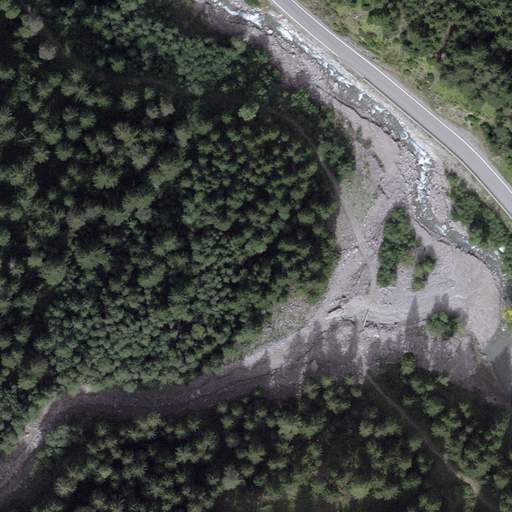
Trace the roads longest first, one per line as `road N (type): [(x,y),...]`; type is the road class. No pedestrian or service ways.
road 1 (track): [(15,0),(68,56),(112,81),(152,78),(184,96),(272,107),(302,125),(364,252),(364,367),(451,472),(475,482),(500,511)]
road 2 (secondary): [(282,0),(446,136),(511,204)]
